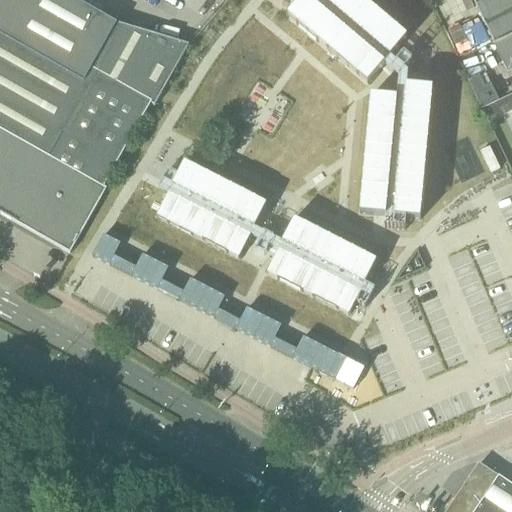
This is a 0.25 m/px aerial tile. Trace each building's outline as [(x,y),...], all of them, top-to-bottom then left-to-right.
[(155,107),(189,46),(117,25),(72,0),(1,0),(0,3),(0,214),(70,254),(107,189),(106,189),(109,185),(106,183),(151,105),(155,107)] [(308,0),(301,0),(287,17),(368,85),(385,65),(308,0)] [(362,0),(320,0),(390,59),(407,38),(362,0)] [(511,0),(472,0),(494,46),(508,73),(511,71),(511,0)] [(478,79),(469,83),(468,84),(481,111),(482,110),(497,103),(490,88),(484,90),(478,79)] [(407,86),(394,218),(421,220),(433,88),(407,86)] [(511,95),(497,103),(482,110),(489,124),(511,112),(511,95)] [(371,96),(360,215),(386,217),(397,98),(371,96)] [(489,148),(480,153),(491,174),(500,170),(489,148)] [(184,163),(172,187),(255,229),(267,205),(184,163)] [(169,194),(157,217),(239,260),(251,236),(169,194)] [(295,219),(282,243),(365,285),(377,262),(295,219)] [(104,237),(93,258),(354,391),(365,370),(304,339),(297,352),(276,340),(282,328),(247,310),(241,323),(219,312),(226,299),(191,281),(184,294),(163,283),(169,270),(143,256),(136,269),(115,258),(121,245),(104,237)] [(279,250),(267,274),(349,316),(361,292),(279,250)] [(119,468),(92,452),(79,472),(107,488),(119,468)] [(511,511),(511,488),(478,467),(448,511),(511,511)]
